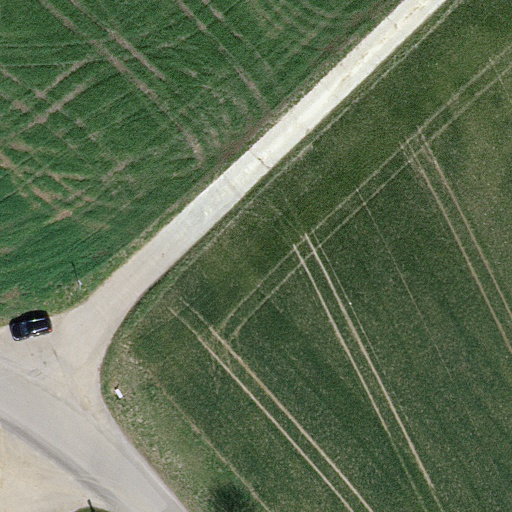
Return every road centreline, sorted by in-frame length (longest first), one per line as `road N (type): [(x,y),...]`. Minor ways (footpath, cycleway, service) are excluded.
road 1 (track): [(433,0),(70,341),(14,412)]
road 2 (unclassified): [(139,511),(64,443),(0,405)]
